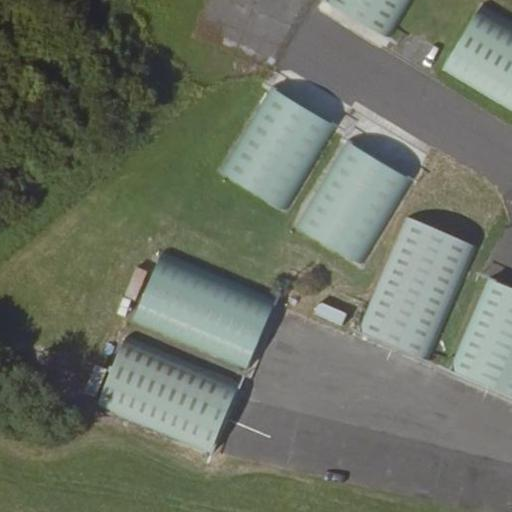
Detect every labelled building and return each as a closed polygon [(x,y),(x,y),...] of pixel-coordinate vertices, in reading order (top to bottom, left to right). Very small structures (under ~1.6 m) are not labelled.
[(414,0),(327,0),(327,1),(389,40),(414,0)] [(511,21),(483,4),(445,68),(511,108),(511,21)] [(334,127),(272,89),(222,171),(284,208),(334,127)] [(412,182),(350,144),(300,226),(362,264),(412,182)] [(358,332),(424,362),(475,251),(410,220),(358,332)] [(164,251),(132,320),(246,370),(276,303),(164,251)] [(511,291),(482,279),(445,365),(511,393),(511,291)] [(125,337),(95,403),(210,454),(240,386),(125,337)]
